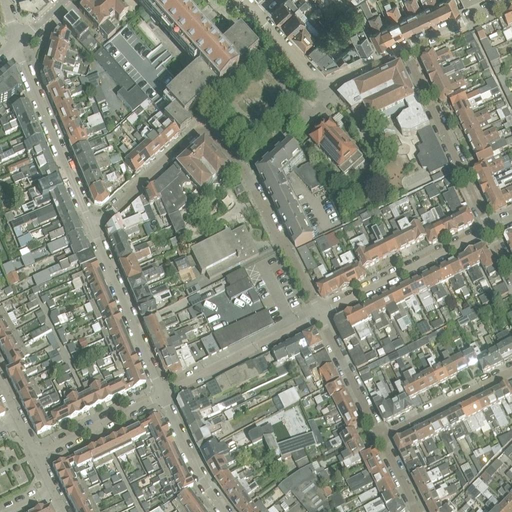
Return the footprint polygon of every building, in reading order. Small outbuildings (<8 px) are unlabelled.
[(91,6),(87,2),(86,3),(80,9),(79,9),(79,10),(107,40),(115,33),(108,25),(114,20),(112,18),(114,17),(119,22),(127,14),(114,0),(104,0),(102,2),(99,0),(96,0),(95,2),(91,6)] [(237,72),(235,70),(257,51),(239,30),(221,46),(219,48),(182,6),(187,0),(132,0),(144,13),(150,20),(157,27),(160,25),(193,62),(174,79),(163,67),(161,65),(156,70),(155,70),(151,65),(152,65),(146,59),(151,54),(127,26),(102,48),(160,113),(168,122),(167,123),(178,135),(190,125),(189,123),(186,120),(183,117),(216,88),(218,89),(237,72)] [(293,11),(299,6),(297,6),(291,0),(284,0),(277,7),(273,10),(273,11),(271,13),(279,22),(292,10),(293,11)] [(407,16),(413,30),(422,26),(409,0),(407,0),(404,2),(410,14),(407,16)] [(409,0),(422,26),(431,22),(425,7),(421,9),(416,0),(409,0)] [(423,0),(422,1),(425,7),(431,22),(440,17),(431,0),(423,0)] [(431,0),(440,17),(450,13),(443,0),(440,0),(439,1),(438,0),(431,0)] [(443,0),(450,13),(458,9),(454,0),(443,0)] [(280,23),(290,35),(308,18),(302,12),(301,9),(305,8),(309,5),(305,1),(299,6),(293,11),(280,23)] [(392,8),(404,35),(413,30),(407,16),(403,18),(397,5),(392,8)] [(209,20),(219,17),(216,7),(204,11),(207,20),(209,19),(209,20)] [(351,7),(345,11),(348,16),(354,11),(351,7)] [(370,33),(376,48),(386,43),(373,16),(371,13),(369,7),(364,9),(374,31),(370,33)] [(388,25),(395,39),(404,35),(392,8),(386,10),(392,23),(388,25)] [(144,13),(140,17),(146,23),(150,20),(144,13)] [(373,16),(386,43),(395,39),(388,25),(385,26),(379,14),(378,14),(373,16)] [(508,29),(508,30),(511,28),(511,14),(511,15),(499,21),(504,31),(508,29)] [(308,18),(290,35),(303,49),(316,37),(320,33),(311,24),(315,20),(311,15),(308,18)] [(63,25),(89,53),(97,45),(71,17),(63,25)] [(354,27),(348,30),(348,31),(353,40),(360,55),(365,53),(366,52),(373,49),(363,29),(357,32),(354,27)] [(70,49),(72,43),(59,29),(52,35),(50,44),(70,49)] [(487,40),(481,29),(476,31),(481,43),(487,40)] [(353,40),(348,31),(343,34),(346,40),(350,42),(353,40)] [(318,39),(305,51),(313,59),(331,41),(336,38),(333,34),(326,38),(321,43),(318,39)] [(464,37),(463,37),(468,47),(471,45),(476,43),(471,34),(464,37)] [(313,59),(320,66),(332,55),(329,51),(333,46),(343,41),(340,36),(336,38),(331,41),(313,59)] [(486,54),(492,51),(487,40),(481,43),(486,54)] [(473,50),(466,53),(469,58),(475,55),(480,52),(476,43),(471,45),(473,50)] [(50,44),(47,55),(75,62),(77,56),(69,54),(70,49),(50,44)] [(332,55),(320,66),(324,71),(324,72),(325,71),(327,70),(340,65),(342,63),(355,57),(350,46),(341,54),(337,50),(332,55)] [(492,51),(486,54),(491,65),(498,62),(501,60),(496,49),(492,51)] [(136,88),(109,59),(101,50),(93,57),(96,61),(123,91),(127,96),(136,88)] [(424,68),(451,55),(448,50),(435,56),(433,51),(422,57),(420,61),(424,68)] [(480,64),(485,62),(480,52),(475,55),(479,64),(480,64)] [(451,55),(424,68),(428,77),(448,67),(446,63),(456,59),(453,54),(451,55)] [(47,55),(44,66),(61,71),(63,64),(74,67),(75,62),(47,55)] [(485,62),(480,64),(484,73),(489,71),(485,62)] [(498,62),(491,65),(497,77),(504,74),(500,67),(498,62)] [(448,67),(428,77),(432,86),(452,77),(459,74),(455,64),(448,67)] [(12,66),(0,76),(0,103),(11,99),(17,94),(22,89),(19,84),(13,69),(12,67),(12,66)] [(46,91),(63,84),(67,82),(64,74),(60,73),(61,71),(44,66),(40,78),(46,91)] [(340,98),(339,99),(340,100),(353,113),(361,132),(363,131),(362,131),(408,110),(410,115),(404,117),(397,125),(402,136),(413,136),(418,134),(430,128),(401,66),(400,67),(346,93),(340,98)] [(484,73),(482,74),(485,80),(492,76),(489,71),(484,73)] [(99,74),(86,79),(88,84),(91,91),(98,88),(99,74)] [(502,89),(508,86),(509,86),(504,74),(497,77),(502,89)] [(452,77),(432,86),(437,95),(464,82),(465,82),(463,77),(454,81),(452,77)] [(83,87),(87,85),(88,84),(86,79),(81,78),(79,78),(83,87)] [(449,100),(449,101),(453,110),(480,97),(491,93),(498,89),(493,79),(486,83),(488,88),(478,92),(465,98),(463,94),(455,98),(449,100)] [(444,103),(449,101),(449,100),(455,98),(453,94),(466,88),(464,82),(437,95),(440,102),(444,103)] [(63,84),(46,91),(48,96),(50,96),(51,100),(75,90),(72,85),(65,88),(63,84)] [(87,85),(83,87),(75,90),(51,100),(53,104),(52,106),(54,111),(71,104),(69,99),(83,93),(85,98),(91,95),(87,85)] [(511,95),(508,86),(502,89),(508,100),(511,97),(511,95)] [(132,113),(140,106),(147,100),(136,88),(127,96),(123,91),(117,96),(132,113)] [(498,89),(491,93),(493,98),(500,94),(498,89)] [(453,110),(458,119),(472,113),(479,109),(477,105),(483,103),(480,97),(453,110)] [(140,106),(141,108),(144,112),(151,105),(147,100),(140,106)] [(6,115),(0,120),(0,122),(2,128),(32,115),(27,102),(23,104),(5,112),(6,115)] [(495,106),(498,112),(505,108),(502,102),(495,106)] [(60,120),(83,111),(81,105),(73,109),(71,104),(54,111),(56,115),(58,115),(60,120)] [(99,114),(95,106),(91,107),(94,116),(99,114)] [(141,108),(134,115),(136,117),(137,118),(144,112),(141,108)] [(240,109),(229,122),(240,132),(251,118),(240,109)] [(511,117),(508,110),(502,112),(506,119),(511,117)] [(85,115),(83,111),(60,120),(61,124),(60,125),(62,130),(79,123),(77,118),(85,115)] [(458,119),(462,128),(489,116),(486,111),(474,117),(472,113),(458,119)] [(160,113),(152,120),(171,141),(174,140),(175,140),(179,136),(178,135),(167,123),(168,122),(160,113)] [(68,139),(103,124),(99,114),(94,116),(87,119),(89,124),(81,128),(79,123),(62,130),(65,135),(66,135),(68,139)] [(32,115),(2,128),(4,134),(19,128),(21,134),(37,127),(32,115)] [(462,128),(466,138),(481,131),(489,127),(487,123),(491,121),(489,116),(462,128)] [(152,120),(148,124),(153,130),(150,133),(164,148),(166,148),(169,146),(168,144),(171,141),(152,120)] [(314,136),(311,139),(320,150),(321,148),(345,175),(352,168),(360,162),(362,165),(365,162),(362,159),(363,159),(339,132),(340,132),(331,122),(331,121),(327,125),(326,123),(313,135),(314,136)] [(103,124),(68,139),(70,144),(69,145),(71,150),(87,143),(85,138),(92,135),(93,136),(102,132),(106,130),(103,124)] [(12,152),(42,138),(37,127),(21,134),(23,139),(9,145),(12,152)] [(146,128),(139,135),(157,155),(159,152),(161,153),(163,150),(163,149),(164,148),(150,133),(146,128)] [(421,155),(418,159),(423,170),(428,170),(431,176),(443,170),(446,177),(446,178),(452,175),(430,128),(418,134),(424,147),(418,150),(421,155)] [(466,138),(471,147),(498,135),(495,129),(483,135),(481,131),(466,138)] [(157,155),(139,135),(137,133),(134,137),(142,146),(139,149),(151,162),(154,159),(154,157),(157,155)] [(471,147),(475,156),(489,149),(505,141),(501,133),(498,135),(471,147)] [(110,148),(111,148),(114,146),(112,140),(110,136),(105,137),(110,148)] [(46,147),(42,138),(12,152),(2,156),(0,157),(0,159),(1,162),(13,158),(26,152),(27,155),(46,147)] [(475,156),(479,165),(486,163),(494,159),(492,154),(511,144),(511,138),(505,141),(489,149),(475,156)] [(99,140),(72,152),(76,161),(76,162),(91,156),(91,155),(89,151),(102,146),(99,140)] [(122,144),(123,146),(143,167),(145,165),(146,166),(151,162),(139,149),(136,152),(126,140),(122,144)] [(173,217),(176,215),(186,206),(186,199),(182,195),(182,187),(185,185),(189,185),(191,184),(199,194),(210,184),(212,186),(215,186),(219,186),(219,182),(221,181),(221,179),(219,176),(227,169),(203,141),(152,187),(156,191),(167,215),(169,219),(173,217)] [(259,174),(259,175),(268,194),(275,207),(296,249),(313,240),(292,199),(289,192),(281,177),(290,169),(290,168),(294,165),(302,157),(289,143),(287,145),(284,148),(277,154),(264,166),(264,167),(264,170),(259,174)] [(143,167),(123,146),(119,150),(128,159),(124,162),(135,174),(136,173),(137,174),(140,171),(140,170),(143,167)] [(9,175),(34,164),(50,157),(46,147),(27,155),(28,156),(27,157),(28,161),(7,170),(9,175)] [(91,156),(76,162),(76,163),(80,172),(108,160),(106,155),(93,160),(91,156)] [(494,159),(486,163),(479,165),(474,167),(473,171),(476,178),(509,163),(510,162),(508,157),(503,160),(501,155),(494,159)] [(108,160),(80,172),(85,183),(100,177),(98,171),(121,162),(119,156),(112,159),(108,160)] [(55,168),(50,157),(34,164),(37,169),(12,180),(15,186),(26,180),(55,168)] [(511,168),(509,163),(476,178),(480,187),(494,181),(492,177),(505,171),(511,168)] [(294,165),(290,168),(292,170),(307,187),(309,185),(312,191),(311,191),(311,192),(319,188),(320,190),(324,188),(312,164),(302,169),(299,171),(295,167),(294,165)] [(59,179),(55,168),(26,180),(29,186),(41,180),(44,186),(59,179)] [(480,187),(484,197),(498,190),(505,187),(503,183),(510,180),(511,178),(511,172),(507,175),(494,181),(480,187)] [(100,177),(85,183),(89,192),(109,184),(116,180),(114,175),(102,180),(100,177)] [(446,188),(456,183),(453,177),(444,182),(446,188)] [(59,179),(44,186),(48,197),(64,191),(59,179)] [(101,206),(108,200),(105,192),(111,189),(109,184),(89,192),(94,205),(101,206)] [(237,198),(246,194),(246,193),(242,186),(234,191),(237,198)] [(434,186),(425,191),(428,196),(437,192),(434,186)] [(160,218),(167,215),(156,191),(152,187),(139,199),(145,212),(146,214),(149,222),(155,219),(150,206),(154,204),(160,218)] [(511,188),(500,194),(498,190),(484,197),(489,206),(511,194),(511,188)] [(453,189),(448,191),(449,194),(466,229),(472,225),(474,221),(468,210),(464,212),(453,189)] [(67,198),(64,191),(48,197),(30,205),(32,210),(51,202),(52,205),(67,198)] [(449,194),(443,197),(446,204),(448,205),(454,218),(450,219),(457,233),(466,229),(449,194)] [(496,214),(507,209),(505,204),(511,200),(511,194),(489,206),(492,213),(496,214)] [(37,221),(71,207),(67,198),(52,205),(53,207),(39,213),(11,225),(14,231),(19,228),(37,221)] [(132,205),(136,216),(145,212),(139,199),(132,205)] [(58,220),(59,222),(75,216),(71,207),(37,221),(40,226),(58,218),(58,220)] [(441,209),(435,211),(441,224),(448,238),(450,236),(452,236),(455,234),(457,233),(450,219),(447,221),(441,209)] [(360,219),(361,218),(369,214),(370,214),(367,210),(358,214),(360,219)] [(370,214),(369,214),(372,219),(381,215),(380,213),(379,210),(370,214)] [(424,210),(419,212),(425,224),(420,226),(424,233),(426,239),(428,244),(432,245),(439,242),(426,216),(427,216),(425,212),(424,210)] [(427,216),(426,216),(439,242),(448,238),(441,224),(435,211),(428,215),(427,216)] [(124,212),(105,230),(109,239),(137,227),(141,226),(149,222),(146,214),(128,222),(124,212)] [(4,217),(7,224),(15,221),(11,213),(4,217)] [(372,219),(369,214),(361,218),(362,221),(363,224),(372,220),(372,219)] [(417,243),(426,239),(424,233),(420,225),(417,218),(413,220),(409,214),(404,217),(410,229),(417,243)] [(53,229),(42,233),(45,238),(48,237),(78,224),(75,216),(59,222),(51,225),(53,229)] [(400,219),(395,221),(408,248),(417,243),(404,217),(400,219)] [(352,225),(355,230),(364,225),(363,224),(362,221),(352,225)] [(399,252),(408,248),(395,221),(390,223),(397,236),(393,238),(399,252)] [(149,223),(143,226),(145,231),(152,229),(149,223)] [(82,232),(78,224),(48,237),(51,242),(65,236),(66,239),(82,232)] [(137,227),(109,239),(113,250),(114,252),(129,246),(129,245),(128,243),(126,239),(139,233),(137,227)] [(228,233),(190,252),(201,275),(206,273),(209,280),(258,256),(244,227),(229,234),(228,233)] [(19,228),(14,231),(17,238),(22,236),(19,228)] [(390,257),(399,252),(393,238),(389,240),(383,228),(377,230),(390,257)] [(381,261),(390,257),(377,230),(372,233),(374,237),(370,238),(375,247),(381,261)] [(341,231),(335,233),(337,239),(343,236),(341,231)] [(50,245),(48,246),(50,250),(52,254),(69,247),(70,248),(71,250),(86,243),(86,242),(82,232),(66,239),(50,245)] [(335,233),(325,238),(328,244),(338,240),(337,239),(335,233)] [(34,243),(30,234),(18,239),(21,248),(34,243)] [(372,266),(381,261),(375,247),(371,249),(365,237),(359,239),(372,266)] [(181,249),(177,238),(169,242),(174,252),(176,251),(181,249)] [(325,238),(316,242),(323,255),(332,251),(328,244),(325,238)] [(350,244),(360,265),(361,265),(363,270),(364,270),(372,266),(359,239),(350,244)] [(129,246),(114,252),(114,253),(118,263),(148,250),(150,250),(156,247),(154,241),(132,251),(130,247),(130,245),(129,245),(129,246)] [(66,257),(57,260),(58,263),(59,266),(90,253),(86,244),(86,243),(71,250),(64,253),(66,257)] [(325,299),(331,296),(316,265),(309,251),(307,246),(297,251),(298,252),(309,274),(314,272),(320,285),(315,287),(321,298),(325,299)] [(482,247),(474,251),(481,265),(490,283),(501,278),(487,249),(482,247)] [(19,253),(21,258),(30,255),(28,249),(19,253)] [(176,251),(181,261),(186,259),(181,249),(176,251)] [(151,257),(148,250),(118,263),(123,273),(138,267),(136,263),(151,257)] [(477,267),(481,265),(474,251),(465,256),(480,284),(484,282),(483,280),(477,267)] [(59,266),(37,276),(39,282),(49,277),(75,266),(76,269),(78,268),(79,270),(80,269),(95,263),(91,255),(90,253),(59,266)] [(350,254),(346,256),(359,282),(365,279),(365,278),(366,275),(364,270),(363,270),(361,265),(360,265),(357,267),(350,254)] [(349,287),(359,282),(346,256),(340,259),(343,265),(340,267),(343,274),(349,287)] [(465,256),(456,260),(463,274),(467,272),(473,284),(475,284),(477,288),(481,286),(480,284),(465,256)] [(186,259),(181,261),(174,264),(176,268),(179,275),(188,271),(191,270),(186,259)] [(459,276),(463,274),(456,260),(447,265),(460,291),(464,300),(469,297),(465,289),(459,276)] [(338,276),(334,278),(341,291),(349,287),(343,274),(340,267),(337,261),(332,263),(338,276)] [(11,263),(2,267),(5,276),(15,273),(11,263)] [(73,283),(79,281),(99,272),(95,263),(80,269),(82,274),(71,279),(72,282),(73,283)] [(138,267),(123,273),(127,283),(161,269),(158,263),(139,271),(138,267)] [(455,294),(460,291),(447,265),(438,269),(445,283),(449,281),(455,294)] [(323,268),(318,270),(331,296),(341,291),(334,278),(330,280),(323,268)] [(161,269),(127,283),(132,295),(146,289),(145,286),(160,280),(161,276),(164,275),(161,269)] [(429,274),(442,300),(447,298),(441,285),(445,283),(438,269),(429,274)] [(237,285),(248,280),(243,270),(225,279),(230,288),(237,285)] [(15,273),(5,276),(10,288),(20,283),(15,272),(15,273)] [(102,280),(99,272),(79,281),(82,288),(102,280)] [(429,274),(420,278),(427,292),(431,290),(437,303),(442,300),(429,274)] [(195,281),(193,276),(191,277),(183,281),(185,285),(195,281)] [(427,292),(420,278),(411,283),(414,290),(411,292),(414,298),(418,297),(424,309),(425,310),(432,306),(433,306),(427,292)] [(82,288),(86,296),(105,288),(102,280),(82,288)] [(230,288),(227,290),(232,300),(242,295),(249,292),(255,302),(258,300),(248,280),(237,285),(230,288)] [(195,281),(187,285),(189,290),(187,291),(190,297),(200,292),(197,286),(195,281)] [(149,294),(146,289),(132,295),(136,306),(168,292),(177,289),(175,283),(149,294)] [(411,283),(398,289),(405,303),(408,310),(412,308),(415,314),(421,311),(414,298),(411,292),(414,290),(411,283)] [(225,285),(214,291),(217,295),(227,290),(225,285)] [(497,299),(509,293),(505,285),(493,290),(497,299)] [(10,288),(4,291),(7,297),(13,294),(10,288)] [(31,290),(33,295),(34,296),(38,294),(39,293),(37,288),(31,290)] [(109,296),(105,288),(86,296),(89,304),(109,296)] [(401,305),(405,303),(398,289),(389,294),(402,320),(406,329),(411,326),(407,318),(401,305)] [(168,292),(136,306),(142,320),(157,313),(155,307),(171,300),(168,292)] [(214,292),(202,298),(204,302),(216,296),(214,292)] [(492,293),(486,296),(489,303),(495,300),(492,293)] [(406,329),(402,320),(389,294),(380,298),(387,312),(390,319),(394,317),(402,333),(407,331),(406,329)] [(34,296),(33,295),(27,298),(30,303),(36,301),(34,296)] [(189,301),(192,308),(203,302),(200,295),(189,301)] [(43,305),(46,303),(49,302),(47,296),(40,299),(43,305)] [(89,304),(93,313),(113,305),(109,296),(89,304)] [(483,306),(489,303),(486,296),(479,299),(483,306)] [(380,298),(371,303),(384,329),(390,327),(384,314),(387,312),(380,298)] [(29,311),(33,309),(39,306),(36,301),(30,303),(26,306),(29,311)] [(51,301),(49,302),(46,303),(49,310),(55,307),(51,301)] [(363,307),(362,307),(369,321),(373,319),(379,332),(384,329),(371,303),(369,304),(363,307)] [(113,305),(93,313),(96,321),(102,319),(102,321),(117,315),(116,313),(113,305)] [(193,309),(197,317),(206,313),(202,305),(193,309)] [(362,307),(353,312),(366,338),(371,346),(374,344),(370,336),(371,336),(365,323),(369,321),(362,307)] [(491,312),(490,308),(489,307),(477,312),(480,318),(491,312)] [(192,308),(188,310),(193,320),(197,318),(192,308)] [(447,325),(460,318),(456,311),(450,314),(446,308),(440,311),(447,325)] [(462,317),(463,319),(467,317),(472,315),(470,311),(469,309),(460,314),(462,317)] [(35,314),(38,320),(44,317),(41,311),(35,314)] [(51,314),(50,319),(52,322),(58,319),(60,318),(57,311),(51,314)] [(266,311),(261,313),(268,328),(274,325),(266,311)] [(344,316),(351,330),(355,329),(361,341),(366,338),(353,312),(344,316)] [(7,316),(0,319),(0,330),(11,324),(16,321),(12,313),(7,316)] [(261,313),(256,315),(264,330),(268,328),(261,313)] [(472,315),(467,317),(471,324),(478,320),(475,313),(472,315)] [(95,326),(91,328),(94,335),(101,333),(121,324),(120,324),(121,324),(117,315),(102,321),(94,324),(95,326)] [(143,323),(147,332),(175,320),(173,315),(159,320),(158,317),(143,323)] [(259,333),(264,330),(256,315),(251,318),(259,333)] [(351,343),(354,348),(355,348),(356,350),(360,348),(351,330),(344,316),(344,317),(336,320),(335,325),(345,345),(350,342),(351,343)] [(463,320),(457,322),(460,329),(471,324),(467,317),(463,319),(463,320)] [(254,335),(259,333),(251,318),(246,320),(254,335)] [(147,332),(150,340),(165,334),(164,331),(177,325),(175,320),(147,332)] [(246,320),(241,322),(249,338),(254,335),(246,320)] [(432,325),(435,331),(444,326),(441,320),(432,325)] [(243,340),(249,338),(241,322),(236,325),(243,340)] [(0,340),(16,332),(11,324),(0,330),(0,340)] [(101,333),(104,340),(124,332),(121,324),(101,333)] [(238,343),(243,340),(236,325),(230,327),(238,343)] [(25,346),(23,346),(24,348),(33,342),(46,336),(48,334),(52,333),(51,332),(45,328),(45,327),(45,326),(42,328),(29,335),(32,340),(24,345),(25,346)] [(233,345),(238,343),(230,327),(225,330),(233,345)] [(419,332),(421,337),(431,333),(428,327),(419,332)] [(165,334),(150,340),(154,349),(176,340),(181,337),(192,332),(190,328),(179,332),(174,334),(173,331),(165,334)] [(57,332),(60,338),(66,336),(63,329),(57,332)] [(228,348),(233,345),(225,330),(220,332),(228,348)] [(442,330),(436,333),(440,340),(445,337),(442,332),(442,330)] [(511,340),(507,331),(502,334),(511,353),(511,340)] [(20,340),(16,332),(0,340),(0,347),(1,350),(20,340)] [(104,340),(107,348),(127,340),(124,332),(104,340)] [(176,340),(154,349),(158,357),(172,351),(171,348),(194,339),(192,332),(181,337),(176,340)] [(221,351),(228,348),(220,332),(213,335),(221,351)] [(314,332),(303,337),(311,353),(315,351),(316,353),(324,349),(325,349),(316,333),(314,332)] [(48,334),(46,336),(51,347),(57,344),(52,333),(48,334)] [(501,346),(496,349),(503,364),(511,359),(511,353),(502,334),(497,337),(501,346)] [(457,336),(452,338),(461,357),(468,371),(479,365),(472,351),(466,354),(457,336)] [(303,337),(294,342),(301,355),(304,354),(310,366),(315,363),(327,385),(340,379),(326,351),(313,358),(311,353),(303,337)] [(491,353),(486,355),(493,369),(503,364),(496,349),(489,337),(485,340),(491,353)] [(212,338),(201,342),(208,358),(219,352),(212,338)] [(24,348),(20,340),(1,350),(5,358),(24,348)] [(107,348),(111,357),(131,348),(127,340),(107,348)] [(401,340),(392,344),(395,351),(404,346),(401,340)] [(307,367),(301,355),(294,342),(283,347),(290,361),(295,358),(302,370),(307,380),(312,378),(307,367)] [(420,349),(417,343),(407,348),(410,353),(420,349)] [(73,344),(67,347),(71,355),(77,352),(73,344)] [(385,348),(383,349),(386,355),(395,351),(392,344),(385,348)] [(448,381),(449,380),(458,376),(444,348),(442,344),(437,346),(440,352),(446,364),(441,367),(448,381)] [(444,348),(458,376),(468,371),(461,357),(456,359),(449,345),(444,348)] [(483,374),(493,369),(486,355),(482,357),(475,345),(470,347),(472,351),(479,365),(483,374)] [(290,361),(283,347),(272,353),(277,363),(273,365),(276,370),(285,366),(291,363),(290,361)] [(24,348),(5,358),(10,366),(9,366),(9,368),(9,369),(24,360),(23,359),(29,356),(24,348)] [(111,357),(114,365),(134,356),(131,348),(111,357)] [(356,350),(349,353),(357,370),(368,364),(364,357),(360,348),(356,350)] [(161,366),(176,360),(180,358),(189,354),(187,349),(174,354),(172,351),(158,357),(161,366)] [(404,349),(397,353),(400,358),(407,355),(404,349)] [(48,355),(50,360),(59,356),(57,351),(54,352),(48,355)] [(374,352),(364,357),(368,364),(378,359),(374,352)] [(400,358),(397,353),(387,358),(390,364),(400,358)] [(180,358),(176,360),(161,366),(165,375),(168,373),(170,377),(195,365),(192,359),(191,359),(189,354),(180,358)] [(62,362),(59,356),(50,360),(53,366),(61,362),(62,362)] [(114,365),(118,373),(138,365),(134,356),(114,365)] [(430,356),(425,359),(438,386),(448,381),(441,367),(437,369),(430,356)] [(264,357),(252,363),(259,378),(271,372),(264,357)] [(387,358),(377,363),(380,369),(390,364),(387,358)] [(430,390),(438,386),(425,359),(420,361),(426,375),(422,377),(429,391),(430,390)] [(8,369),(5,371),(10,380),(24,373),(23,371),(32,366),(28,360),(25,362),(24,360),(9,369),(9,368),(8,369)] [(102,360),(96,363),(99,369),(105,367),(102,360)] [(252,363),(244,367),(251,381),(259,378),(252,363)] [(295,371),(291,363),(285,366),(289,374),(295,371)] [(367,368),(370,374),(380,369),(377,363),(367,368)] [(79,364),(73,367),(76,372),(82,370),(79,364)] [(118,373),(112,375),(114,379),(125,375),(126,376),(127,379),(141,373),(138,365),(118,373)] [(62,369),(64,375),(70,372),(68,366),(64,368),(62,369)] [(410,366),(406,369),(419,396),(428,391),(429,391),(422,377),(417,379),(410,366)] [(244,367),(235,372),(241,385),(251,381),(244,367)] [(24,373),(10,380),(14,389),(27,382),(25,378),(37,372),(35,368),(24,373)] [(358,372),(361,378),(370,374),(367,368),(358,372)] [(409,401),(419,396),(406,369),(400,371),(407,384),(402,387),(409,401)] [(235,372),(215,381),(222,394),(241,385),(235,372)] [(127,386),(124,387),(126,392),(127,392),(145,383),(141,373),(127,379),(129,385),(127,386)] [(373,380),(370,374),(361,378),(364,384),(373,380)] [(68,375),(62,378),(65,384),(70,382),(68,375)] [(102,404),(112,399),(107,389),(101,376),(92,381),(102,404)] [(301,377),(296,379),(299,387),(305,384),(301,377)] [(59,387),(65,384),(62,378),(56,381),(59,387)] [(14,389),(18,397),(37,388),(33,379),(27,382),(14,389)] [(74,389),(68,392),(79,415),(90,410),(102,404),(92,381),(82,385),(86,394),(84,396),(82,396),(78,398),(74,389)] [(213,399),(222,394),(215,381),(206,386),(213,399)] [(47,390),(52,387),(50,382),(44,384),(47,390)] [(112,399),(126,392),(124,387),(121,382),(108,388),(107,389),(112,399)] [(328,395),(315,402),(318,407),(332,400),(346,393),(341,382),(326,390),(328,395)] [(401,385),(395,387),(401,398),(396,400),(403,415),(413,410),(409,401),(402,387),(401,385)] [(511,393),(508,385),(500,389),(511,413),(511,393)] [(41,396),(37,388),(18,397),(22,406),(35,399),(41,396)] [(285,410),(301,401),(295,389),(278,397),(285,410)] [(500,389),(492,393),(498,406),(502,404),(508,415),(511,413),(500,389)] [(203,403),(197,391),(180,399),(178,404),(178,405),(182,413),(203,403)] [(385,391),(380,394),(393,420),(403,415),(396,400),(391,403),(385,391)] [(67,403),(63,405),(65,409),(70,420),(79,415),(68,392),(63,394),(67,403)] [(352,404),(346,393),(332,400),(335,406),(328,409),(330,415),(352,404)] [(376,393),(370,396),(384,423),(387,423),(393,420),(380,394),(377,395),(376,393)] [(498,406),(492,393),(484,397),(496,421),(500,427),(501,429),(508,425),(498,406)] [(37,403),(35,399),(22,406),(26,413),(58,399),(56,394),(49,398),(37,403)] [(242,396),(223,405),(226,410),(245,401),(242,396)] [(495,430),(500,427),(496,421),(484,397),(476,401),(487,422),(489,426),(492,425),(495,430)] [(26,413),(30,422),(44,415),(42,411),(53,406),(59,403),(58,399),(26,413)] [(203,403),(182,413),(186,422),(217,408),(215,405),(212,407),(209,401),(203,403)] [(487,422),(476,401),(468,405),(481,429),(484,427),(483,424),(487,422)] [(324,418),(320,419),(323,425),(327,423),(334,420),(336,424),(343,421),(344,422),(358,415),(352,404),(330,415),(324,418)] [(468,405),(460,409),(467,421),(472,431),(476,430),(477,431),(481,429),(468,405)] [(52,411),(49,413),(51,418),(55,427),(70,420),(65,409),(58,412),(56,407),(51,409),(52,411)] [(217,408),(186,422),(190,430),(204,424),(202,420),(221,412),(219,407),(217,408)] [(227,421),(241,415),(238,407),(224,413),(227,421)] [(460,409),(452,413),(465,437),(469,435),(463,423),(467,421),(460,409)] [(452,413),(445,416),(454,435),(457,441),(460,439),(465,437),(452,413)] [(44,415),(30,422),(37,435),(55,427),(51,418),(47,421),(44,415)] [(339,431),(333,434),(336,440),(355,431),(354,429),(359,427),(358,425),(360,424),(359,422),(361,421),(358,415),(344,422),(346,427),(339,431)] [(159,416),(140,425),(142,430),(149,427),(151,433),(164,427),(159,416)] [(454,435),(445,416),(437,421),(449,445),(453,443),(450,437),(454,435)] [(204,424),(190,430),(194,439),(226,423),(223,418),(205,427),(204,424)] [(437,421),(429,424),(435,437),(439,435),(445,448),(446,447),(448,452),(452,450),(449,445),(437,421)] [(197,447),(201,454),(216,445),(214,440),(212,441),(210,437),(221,432),(223,434),(230,431),(226,423),(194,439),(197,447)] [(434,453),(438,451),(432,439),(435,437),(429,424),(421,428),(434,453)] [(140,425),(125,432),(130,443),(140,438),(145,436),(142,430),(140,425)] [(252,446),(263,440),(274,436),(271,426),(250,436),(249,439),(252,446)] [(154,439),(145,443),(148,448),(150,447),(169,437),(164,427),(151,433),(154,439)] [(421,428),(413,432),(420,445),(423,443),(429,456),(434,453),(421,428)] [(330,443),(325,445),(327,450),(332,448),(333,449),(343,444),(345,448),(345,449),(360,441),(359,441),(359,439),(359,438),(358,436),(357,435),(355,431),(336,440),(330,443)] [(134,450),(130,443),(125,432),(116,436),(125,454),(134,450)] [(420,445),(413,432),(405,437),(418,461),(422,470),(426,468),(422,459),(416,447),(420,445)] [(313,434),(305,437),(309,450),(317,447),(317,446),(315,439),(313,435),(313,434)] [(116,436),(108,440),(106,441),(104,442),(103,442),(95,447),(103,465),(112,461),(109,453),(111,452),(113,451),(116,458),(124,455),(125,454),(116,436)] [(270,455),(278,451),(277,446),(274,436),(263,440),(270,455)] [(173,445),(169,437),(150,447),(153,454),(173,445)] [(305,437),(298,439),(302,452),(309,450),(305,437)] [(422,470),(418,461),(405,437),(394,442),(410,476),(422,470)] [(298,439),(291,441),(295,454),(302,452),(298,439)] [(291,441),(284,444),(288,456),(295,454),(291,441)] [(347,455),(337,460),(340,466),(344,464),(365,453),(363,448),(363,446),(362,444),(361,444),(360,442),(360,441),(345,449),(346,449),(344,450),(347,455)] [(216,445),(201,454),(208,467),(236,454),(239,452),(234,443),(219,451),(216,445)] [(284,444),(277,446),(278,451),(281,459),(288,456),(284,444)] [(157,463),(176,454),(177,453),(173,445),(153,454),(157,463)] [(491,450),(492,451),(495,458),(502,451),(499,447),(499,446),(491,450)] [(87,451),(92,461),(94,467),(95,469),(103,465),(95,447),(87,451)] [(143,450),(137,453),(140,458),(146,455),(143,450)] [(481,450),(473,454),(474,456),(482,471),(489,465),(484,455),(481,450)] [(91,462),(92,461),(87,451),(72,458),(75,464),(77,468),(91,462)] [(236,454),(239,460),(244,458),(241,451),(239,452),(236,454)] [(288,456),(281,459),(283,462),(293,457),(296,465),(308,459),(304,451),(302,452),(295,454),(288,456)] [(365,465),(365,466),(380,459),(376,451),(373,453),(372,451),(371,451),(366,454),(365,453),(344,464),(346,469),(352,466),(363,461),(365,465)] [(489,465),(495,458),(492,451),(484,455),(489,465)] [(157,463),(161,471),(181,461),(177,453),(176,454),(157,463)] [(236,454),(208,467),(216,481),(229,474),(227,469),(228,469),(227,466),(239,460),(236,454)] [(479,475),(482,471),(474,456),(471,458),(479,475)] [(72,458),(53,467),(52,467),(60,483),(74,476),(73,475),(69,466),(75,464),(72,458)] [(300,472),(296,474),(301,473),(312,467),(308,459),(296,465),(300,472)] [(349,488),(351,487),(385,470),(380,459),(365,466),(366,467),(368,472),(346,482),(349,488)] [(142,463),(145,468),(150,466),(148,460),(142,463)] [(278,460),(273,464),(278,471),(283,468),(278,460)] [(157,478),(150,481),(152,485),(159,482),(185,469),(181,461),(161,471),(163,475),(157,478)] [(498,461),(491,467),(497,472),(503,466),(498,461)] [(153,471),(150,466),(145,468),(147,474),(153,471)] [(291,493),(315,474),(316,473),(312,466),(312,467),(301,473),(296,474),(281,485),(289,495),(291,493)] [(475,479),(478,476),(472,466),(469,467),(471,471),(475,479)] [(491,467),(485,473),(491,479),(497,472),(491,467)] [(163,490),(188,478),(185,469),(159,482),(163,490)] [(385,470),(357,484),(361,491),(374,484),(377,489),(391,481),(385,470)] [(411,478),(416,486),(440,474),(438,470),(426,476),(424,472),(411,478)] [(447,470),(440,474),(416,486),(420,494),(432,488),(430,484),(442,478),(450,475),(447,470)] [(140,471),(134,474),(137,480),(143,478),(140,471)] [(216,481),(223,492),(237,484),(238,484),(246,480),(246,479),(255,474),(249,471),(243,474),(233,479),(229,474),(216,481)] [(471,471),(464,474),(469,486),(475,479),(471,471)] [(326,472),(320,475),(325,487),(334,482),(331,477),(329,478),(326,472)] [(107,473),(99,477),(102,483),(110,479),(107,473)] [(455,476),(459,484),(464,481),(460,473),(455,476)] [(485,473),(481,478),(486,483),(491,479),(485,473)] [(79,474),(76,475),(74,476),(60,483),(64,491),(83,482),(79,474)] [(132,483),(137,480),(134,474),(129,476),(132,483)] [(303,507),(322,489),(315,474),(291,493),(303,507)] [(95,476),(89,479),(92,485),(98,482),(95,476)] [(113,485),(119,482),(116,476),(110,479),(113,485)] [(167,499),(176,495),(187,489),(192,487),(193,487),(188,478),(163,490),(167,499)] [(237,484),(223,492),(231,502),(243,492),(249,488),(250,487),(245,480),(238,484),(237,484)] [(479,480),(473,486),(477,490),(481,494),(488,488),(479,480)] [(391,481),(377,489),(358,498),(361,503),(379,494),(382,499),(396,492),(391,481)] [(87,490),(83,482),(64,491),(68,499),(87,490)] [(109,483),(103,485),(106,491),(110,489),(112,488),(109,483)] [(123,483),(112,488),(110,489),(114,498),(127,491),(123,483)] [(135,483),(130,486),(135,494),(139,492),(135,483)] [(243,492),(231,502),(233,505),(238,511),(245,507),(248,511),(255,507),(251,502),(247,496),(259,487),(256,483),(255,483),(250,487),(249,488),(243,492)] [(289,495),(281,485),(278,488),(286,497),(289,495)] [(434,491),(432,488),(420,494),(424,502),(448,490),(446,485),(434,491)] [(427,510),(440,503),(458,494),(454,486),(448,490),(424,502),(427,510)] [(473,486),(467,492),(471,497),(477,490),(473,486)] [(511,499),(511,486),(509,489),(505,486),(502,489),(511,499)] [(307,511),(314,511),(328,500),(322,489),(303,507),(307,511)] [(330,489),(325,491),(328,498),(333,496),(330,489)] [(504,504),(511,511),(511,499),(502,489),(499,493),(507,501),(504,504)] [(91,498),(87,490),(68,499),(72,507),(91,498)] [(188,491),(177,500),(176,501),(171,505),(176,510),(176,511),(194,498),(188,491)] [(372,511),(382,511),(387,510),(402,503),(396,492),(382,499),(369,505),(372,511)] [(467,492),(465,494),(469,498),(472,501),(471,502),(474,505),(476,502),(475,501),(471,497),(467,492)] [(122,497),(125,503),(131,500),(128,494),(122,497)] [(334,511),(341,507),(346,505),(340,494),(329,500),(334,511)] [(91,498),(72,507),(74,511),(82,511),(95,506),(100,503),(96,495),(91,498)] [(176,511),(190,511),(200,505),(194,498),(176,511)] [(499,511),(511,511),(504,504),(501,507),(493,499),(490,502),(499,511)] [(127,508),(133,505),(131,500),(125,503),(127,508)] [(328,500),(314,511),(331,511),(333,511),(328,500)] [(487,511),(499,511),(490,502),(486,506),(489,510),(487,511)] [(146,503),(141,505),(143,511),(149,511),(148,509),(149,508),(146,503)] [(405,511),(406,511),(402,503),(387,510),(382,511),(405,511)] [(440,503),(427,510),(428,511),(444,511),(449,507),(448,504),(442,507),(440,503)]
